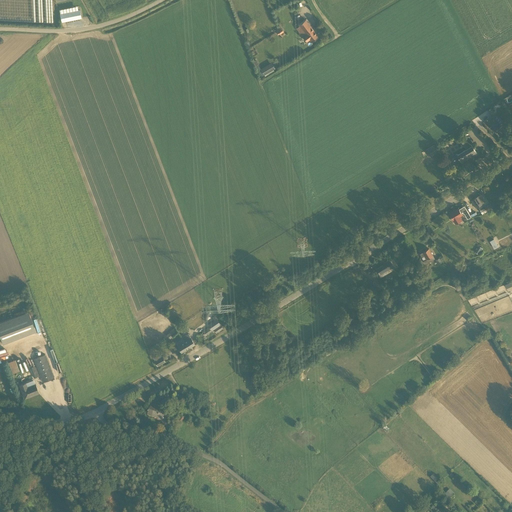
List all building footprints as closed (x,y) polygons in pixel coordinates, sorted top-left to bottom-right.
[(33,22),(52,21),(52,0),(31,0),(32,4),(38,4),(38,16),(33,16),(33,22)] [(80,10),(78,10),(60,14),(58,14),(60,20),(61,20),(62,22),(81,18),(80,10)] [(312,42),(319,36),(306,19),(299,24),(306,34),(303,37),(307,42),(310,39),(312,42)] [(264,77),(273,72),(272,69),(274,68),(271,63),(259,69),(263,75),(264,77)] [(493,113),(504,106),(501,102),(491,108),(493,113)] [(501,125),(491,115),(484,121),(494,132),(501,125)] [(462,162),(477,153),(473,146),(474,145),(469,137),(464,140),(469,148),(466,150),(457,155),(460,159),(462,162)] [(428,155),(437,150),(434,145),(425,150),(428,155)] [(477,207),(486,201),(481,194),(472,200),(477,207)] [(456,224),(459,222),(459,221),(461,220),(459,217),(463,214),(459,208),(450,214),(456,224)] [(494,239),(490,242),(494,249),(499,246),(494,239)] [(434,259),(429,248),(420,254),(422,257),(424,256),(426,259),(423,260),(425,264),(434,259)] [(376,269),(380,275),(391,269),(394,267),(390,259),(382,264),(383,265),(376,269)] [(378,290),(382,287),(377,279),(372,282),(378,290)] [(352,309),(363,302),(358,294),(351,298),(354,303),(350,305),(352,309)] [(0,336),(5,349),(38,336),(30,316),(0,328),(0,336)] [(212,330),(220,325),(216,319),(214,320),(208,325),(212,330)] [(220,325),(214,329),(216,333),(223,328),(220,325)] [(170,338),(177,332),(173,328),(167,335),(170,338)] [(188,348),(195,344),(188,333),(182,337),(183,339),(184,342),(188,348)] [(188,348),(184,342),(178,346),(181,352),(188,348)] [(43,382),(54,378),(45,354),(34,359),(43,382)] [(162,356),(154,360),(157,366),(166,361),(162,356)] [(8,361),(11,373),(18,371),(16,359),(8,361)] [(25,398),(39,393),(35,384),(28,387),(26,383),(20,386),(25,398)] [(160,401),(168,405),(170,400),(162,396),(160,401)] [(147,415),(151,416),(162,420),(165,413),(160,411),(162,405),(159,404),(156,403),(154,409),(150,407),(147,415)] [(175,425),(178,427),(184,418),(181,416),(175,425)] [(138,421),(134,417),(129,421),(132,425),(136,422),(138,421)] [(431,477),(437,484),(439,481),(433,475),(431,477)] [(450,489),(445,495),(449,499),(455,494),(450,489)]
